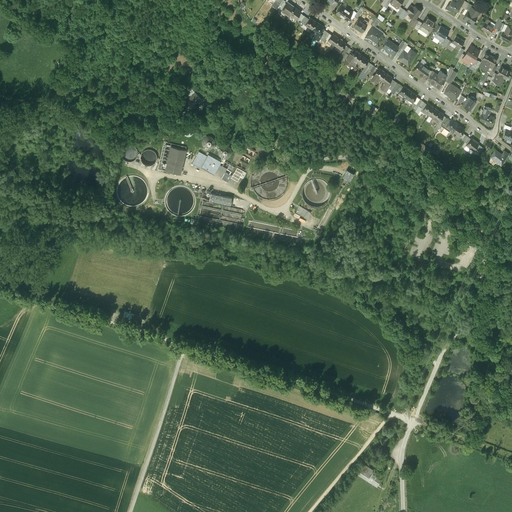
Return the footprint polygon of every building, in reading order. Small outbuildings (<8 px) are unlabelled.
[(294,4),(288,0),(286,0),(282,7),(283,6),(286,8),(285,9),(288,12),(294,4)] [(457,0),(456,3),(452,1),(448,7),(447,9),(452,12),(453,10),(456,13),(460,6),(464,1),(463,0),(457,0)] [(294,4),(288,12),(292,14),(292,13),(296,15),(295,16),(301,9),(294,4)] [(341,5),(336,12),(346,20),(349,16),(352,12),(351,12),(341,5)] [(407,11),(406,11),(407,11),(410,14),(409,15),(415,19),(418,15),(421,11),(415,6),(414,8),(411,5),(407,11)] [(401,6),(395,14),(399,16),(404,9),(401,6)] [(468,11),(464,18),(473,23),(480,12),(472,7),(469,12),(468,11)] [(404,9),(399,16),(402,19),(407,11),(406,11),(407,11),(404,9)] [(309,15),(304,22),(305,21),(308,24),(307,25),(311,27),(316,20),(309,15)] [(422,23),(421,25),(419,28),(427,33),(435,22),(427,16),(422,23)] [(363,21),(359,18),(354,25),(361,31),(366,24),(363,22),(363,21)] [(499,18),(493,26),(497,29),(500,22),(502,20),(499,18)] [(487,19),(481,29),(489,34),(493,27),(489,25),(491,22),(487,19)] [(316,20),(311,27),(314,29),(312,33),(317,37),(318,36),(321,37),(323,34),(320,33),(324,28),(321,27),(322,25),(316,20)] [(417,22),(414,27),(418,30),(419,28),(421,25),(422,23),(418,20),(417,22)] [(384,33),(373,25),(366,35),(377,42),(384,33)] [(449,30),(440,25),(436,31),(436,32),(445,37),(449,30)] [(511,34),(511,28),(507,26),(504,32),(503,31),(499,38),(508,43),(511,34)] [(332,32),(327,39),(328,38),(331,40),(330,41),(334,43),(339,37),(332,32)] [(464,41),(456,36),(452,42),(460,47),(464,41)] [(345,42),(339,37),(334,43),(337,46),(338,45),(341,47),(340,48),(341,48),(345,42)] [(388,39),(383,46),(392,53),(398,46),(402,41),(401,40),(399,42),(395,40),(393,42),(388,39)] [(464,54),(461,58),(463,59),(471,64),(469,68),(473,70),(473,68),(478,60),(474,58),(479,50),(470,45),(464,54)] [(353,50),(351,48),(348,52),(345,50),(343,54),(342,55),(350,62),(353,57),(356,60),(361,53),(354,48),(353,50)] [(408,53),(403,50),(398,56),(404,60),(403,61),(408,65),(416,53),(410,48),(410,49),(411,50),(408,53)] [(361,53),(356,60),(360,62),(361,61),(364,63),(363,64),(363,65),(368,58),(361,53)] [(481,61),(479,65),(487,70),(488,69),(490,70),(493,65),(491,64),(494,57),(485,53),(481,61)] [(369,61),(363,70),(366,72),(369,67),(372,63),(369,61)] [(423,65),(418,61),(413,69),(422,75),(425,71),(427,67),(424,64),(423,65)] [(385,70),(378,65),(373,72),(374,72),(374,71),(377,73),(377,74),(380,77),(385,70)] [(510,70),(501,65),(496,73),(497,74),(493,81),(498,83),(502,76),(505,78),(510,70)] [(449,67),(447,73),(446,74),(444,78),(443,78),(446,80),(449,76),(453,69),(449,67)] [(440,69),(437,73),(434,71),(431,75),(429,73),(427,78),(429,79),(429,80),(435,84),(435,85),(438,87),(442,82),(441,81),(443,78),(444,78),(446,74),(440,69)] [(385,70),(380,77),(383,79),(379,84),(384,87),(388,82),(387,81),(388,80),(391,76),(392,75),(385,70)] [(390,82),(387,86),(390,88),(396,80),(393,78),(390,82)] [(396,80),(390,88),(393,90),(395,86),(398,81),(396,80)] [(409,87),(403,83),(402,84),(398,81),(395,86),(398,88),(398,89),(398,90),(399,89),(402,91),(401,92),(404,94),(409,87)] [(450,82),(444,91),(454,99),(461,89),(450,82)] [(343,91),(342,94),(347,97),(351,90),(343,86),(341,90),(343,91)] [(409,87),(404,94),(408,97),(408,96),(412,98),(411,99),(416,92),(409,87)] [(195,91),(183,101),(189,108),(201,98),(195,91)] [(468,95),(462,104),(469,109),(475,100),(473,99),(474,97),(471,95),(470,97),(468,95)] [(426,101),(423,100),(420,104),(421,104),(423,106),(421,108),(424,111),(425,109),(428,111),(433,105),(427,100),(426,101)] [(440,110),(433,105),(428,111),(432,114),(433,113),(436,115),(435,116),(438,118),(442,112),(439,111),(440,110)] [(491,107),(484,105),(482,109),(481,108),(479,112),(481,113),(480,116),(486,118),(484,122),(491,124),(493,116),(486,113),(487,110),(489,111),(491,107)] [(457,122),(450,117),(445,124),(446,124),(446,123),(449,125),(449,126),(452,128),(457,122)] [(457,122),(452,128),(455,131),(456,130),(459,132),(459,133),(464,127),(457,122)] [(192,132),(193,131),(192,129),(191,128),(190,127),(188,126),(186,127),(185,128),(184,129),(184,131),(184,132),(185,134),(187,135),(188,135),(190,135),(191,134),(192,132)] [(511,129),(510,129),(505,127),(504,130),(502,134),(511,137),(511,129)] [(214,144),(215,142),(214,139),(213,137),(211,136),(208,135),(206,136),(204,137),(202,139),(202,142),(202,144),(204,147),(206,148),(208,148),(211,148),(213,146),(214,144)] [(470,135),(465,142),(469,145),(470,144),(473,146),(472,147),(477,140),(470,135)] [(186,146),(164,141),(157,169),(165,170),(171,147),(185,150),(186,146)] [(258,146),(250,141),(244,152),(252,156),(258,146)] [(231,153),(231,151),(231,148),(229,146),(227,145),(224,144),(222,145),(220,146),(218,148),(218,151),(218,153),(220,155),(222,157),(225,157),(227,157),(229,155),(231,153)] [(185,150),(171,147),(165,170),(166,171),(166,173),(171,174),(171,172),(180,174),(185,150)] [(501,151),(495,147),(490,153),(500,161),(507,151),(503,148),(501,151)] [(207,155),(198,151),(192,163),(200,168),(201,167),(214,174),(221,161),(208,153),(207,155)] [(251,159),(242,154),(236,165),(245,170),(251,159)] [(234,166),(225,161),(222,166),(232,171),(234,166)] [(246,172),(237,167),(231,178),(237,181),(240,176),(243,178),(246,172)] [(354,174),(346,170),(343,177),(350,181),(354,174)] [(231,176),(225,172),(221,178),(228,182),(231,176)] [(232,197),(210,193),(209,200),(230,205),(232,197)] [(311,212),(299,205),(295,211),(307,218),(311,212)] [(365,468),(361,475),(367,479),(372,472),(365,468)]
